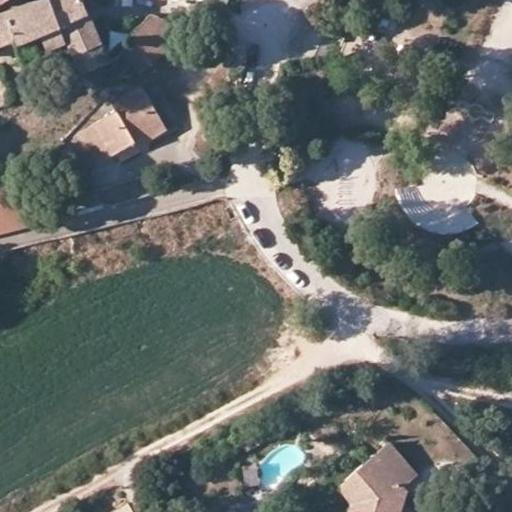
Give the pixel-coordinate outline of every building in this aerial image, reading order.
[(68,33),(94,25),(90,8),(87,0),(63,0),(52,3),(68,33)] [(18,60),(55,49),(59,61),(76,52),(68,33),(52,3),(0,19),(0,46),(12,43),(18,60)] [(110,54),(146,80),(183,35),(152,12),(110,54)] [(83,68),(110,54),(94,25),(68,33),(76,52),(83,68)] [(103,163),(136,142),(165,124),(145,93),(83,131),(103,163)] [(165,124),(136,142),(142,150),(170,133),(165,124)] [(39,187),(0,197),(0,231),(47,219),(39,187)] [(390,437),(362,461),(373,473),(363,482),(371,491),(366,509),(360,507),(358,511),(405,511),(406,511),(406,501),(407,486),(403,481),(417,468),(390,437)] [(362,461),(338,483),(351,498),(346,511),(358,511),(360,507),(366,509),(371,491),(363,482),(373,473),(362,461)] [(136,511),(131,502),(113,511),(136,511)]
